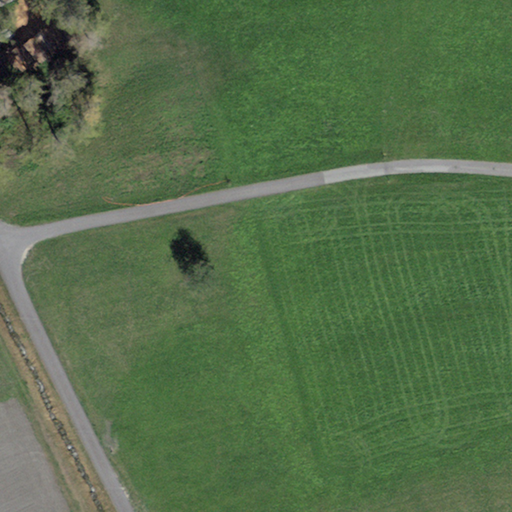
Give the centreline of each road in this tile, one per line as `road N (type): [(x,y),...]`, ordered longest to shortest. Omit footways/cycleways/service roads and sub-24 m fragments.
road 1 (unclassified): [(511,174),(406,168),(0,244)]
road 2 (residential): [(0,254),(125,511)]
